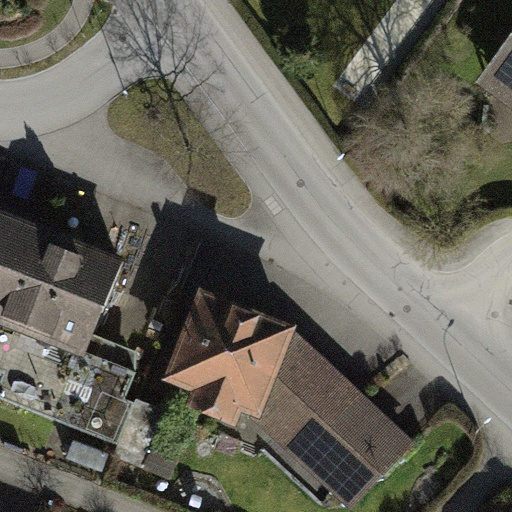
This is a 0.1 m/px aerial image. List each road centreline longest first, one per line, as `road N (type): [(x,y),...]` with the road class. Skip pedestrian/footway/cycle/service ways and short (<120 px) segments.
road 1 (residential): [(175,1),(347,231),(511,388)]
road 2 (residential): [(175,1),(87,85),(0,104)]
